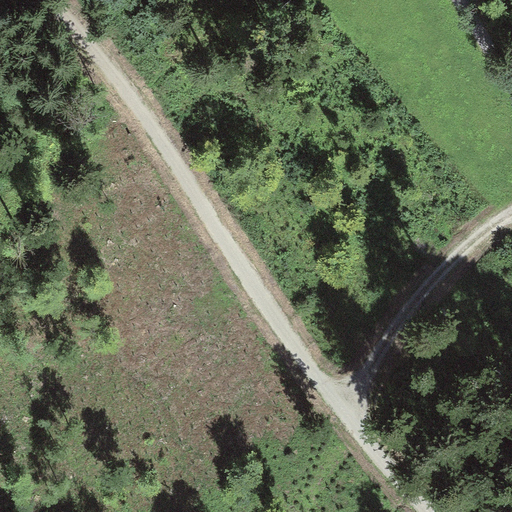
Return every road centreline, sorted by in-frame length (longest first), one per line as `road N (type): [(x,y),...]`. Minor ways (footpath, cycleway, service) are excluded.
road 1 (track): [(433,511),(393,469),(313,344),(9,0)]
road 2 (track): [(313,344),(511,220)]
